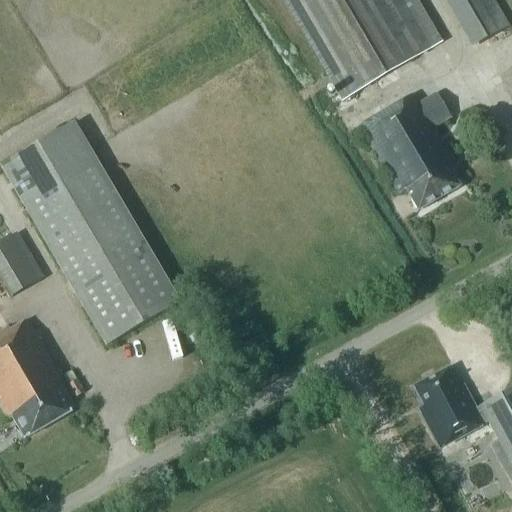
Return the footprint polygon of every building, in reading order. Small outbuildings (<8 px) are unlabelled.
[(429,51),(400,0),(282,0),(341,101),(429,51)] [(507,31),(489,0),(444,0),(473,50),(507,31)] [(412,97),(359,128),(399,196),(405,193),(417,214),(460,189),(448,169),(452,167),(431,131),(416,105),(412,97)] [(180,303),(178,301),(74,124),(2,166),(107,346),(180,303)] [(0,243),(0,274),(13,297),(41,280),(14,235),(0,243)] [(0,406),(8,420),(13,417),(26,440),(76,411),(60,384),(63,383),(27,322),(11,331),(8,327),(0,331),(0,406)] [(411,388),(422,409),(417,411),(438,450),(485,425),(511,475),(511,387),(475,408),(463,386),(457,388),(446,369),(411,388)] [(67,385),(73,397),(83,392),(76,380),(67,385)] [(138,391),(142,399),(157,391),(153,383),(138,391)] [(397,409),(386,415),(389,422),(400,416),(397,409)]
